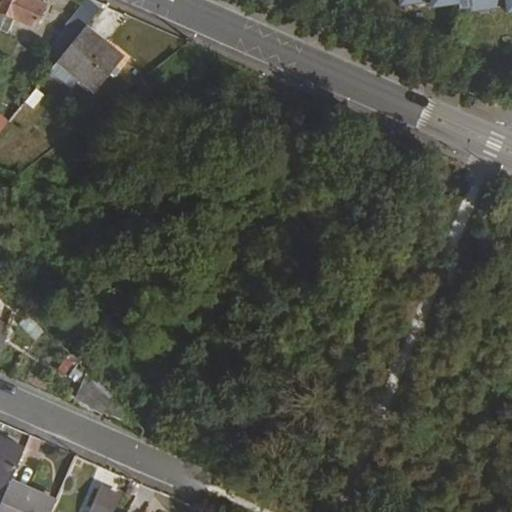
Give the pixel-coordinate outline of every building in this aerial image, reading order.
[(2,0),(0,6),(0,11),(36,26),(46,4),(37,0),(2,0)] [(88,0),(82,13),(48,54),(59,62),(85,29),(104,5),(102,4),(94,0),(88,0)] [(59,62),(96,91),(123,58),(85,29),(59,62)] [(88,383),(80,399),(110,421),(116,412),(88,383)] [(0,505),(2,506),(12,483),(27,451),(0,439),(0,505)] [(2,506),(0,510),(0,511),(53,511),(57,503),(12,483),(2,506)] [(101,490),(90,511),(108,511),(115,496),(101,490)]
